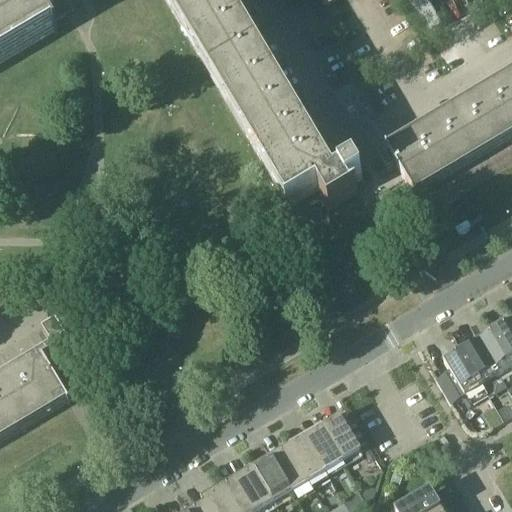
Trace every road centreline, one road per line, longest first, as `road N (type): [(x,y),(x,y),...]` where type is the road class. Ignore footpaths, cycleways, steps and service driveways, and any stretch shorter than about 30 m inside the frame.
road 1 (residential): [(200,441),(511,263)]
road 2 (residential): [(511,48),(353,135),(268,0)]
road 3 (residential): [(200,441),(108,277),(0,341)]
road 4 (residential): [(87,511),(200,441)]
